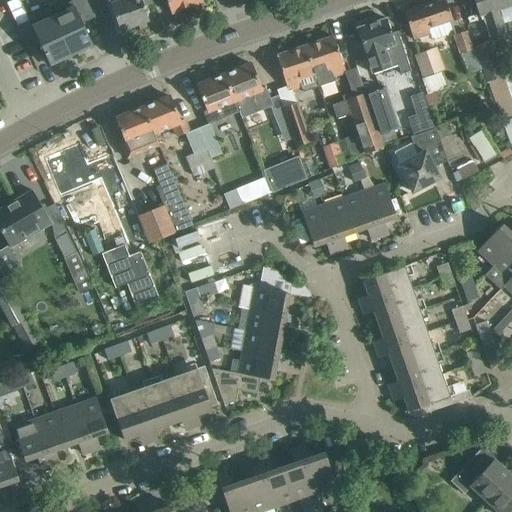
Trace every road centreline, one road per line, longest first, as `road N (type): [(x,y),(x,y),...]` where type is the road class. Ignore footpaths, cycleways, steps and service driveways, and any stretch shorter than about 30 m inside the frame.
road 1 (unclassified): [(0,139),(145,68),(329,0)]
road 2 (residential): [(511,199),(496,201),(471,225),(332,274)]
road 3 (residential): [(178,459),(309,412),(365,422)]
road 4 (residential): [(332,274),(303,271),(261,231),(179,260)]
road 5 (residential): [(365,422),(368,384),(332,274)]
road 6 (residential): [(43,511),(178,459)]
road 7 (residential): [(365,422),(415,430),(502,402)]
